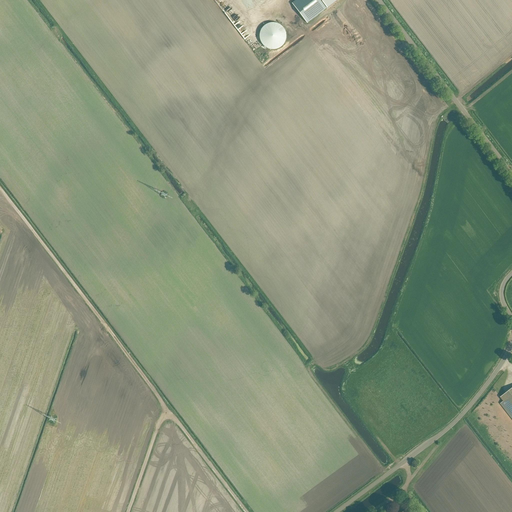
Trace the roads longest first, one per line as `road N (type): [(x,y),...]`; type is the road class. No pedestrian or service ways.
road 1 (unclassified): [(127,511),(156,429),(170,417),(246,511)]
road 2 (unclassified): [(511,175),(378,0)]
road 3 (unclassified): [(404,461),(464,411),(511,345)]
